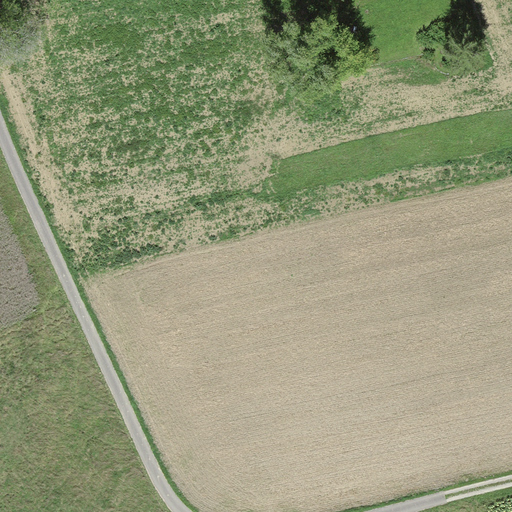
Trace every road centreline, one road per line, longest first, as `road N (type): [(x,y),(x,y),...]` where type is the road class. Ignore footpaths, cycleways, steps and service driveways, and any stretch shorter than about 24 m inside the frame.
road 1 (track): [(177,511),(0,120)]
road 2 (track): [(511,481),(396,511)]
